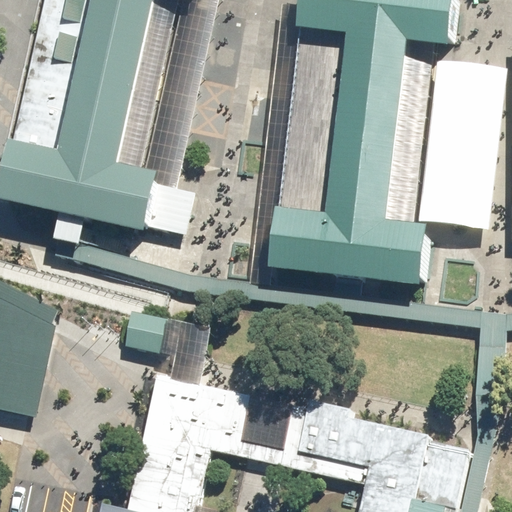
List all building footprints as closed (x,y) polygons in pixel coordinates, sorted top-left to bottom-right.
[(27,148),(15,208),(164,238),(176,177),(139,170),(173,0),(210,0),(213,0),(212,0),(111,0),(79,159),(27,148)] [(79,159),(111,0),(57,0),(27,148),(79,159)] [(287,215),(279,275),(430,294),(437,233),(399,228),(422,49),(461,54),(467,0),(312,0),(308,36),(362,43),(339,222),(287,215)] [(310,36),(287,215),(339,222),(362,43),(310,36)] [(0,284),(0,391),(37,399),(57,308),(0,284)] [(175,324),(132,315),(125,348),(168,357),(175,324)] [(464,511),(477,454),(347,428),(350,414),(314,407),(304,455),(374,469),(364,511),(198,511),(222,397),(163,385),(138,509),(108,503),(105,511),(464,511)]
